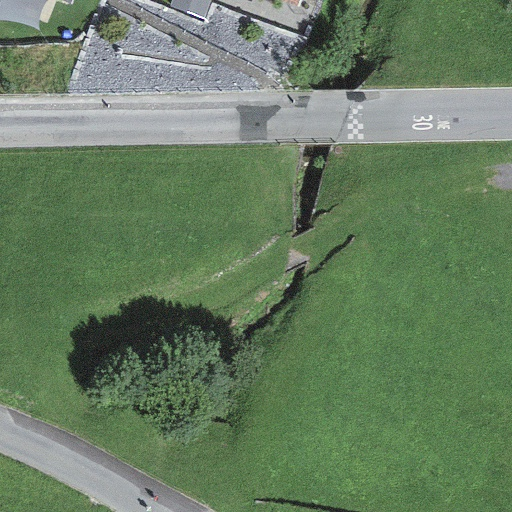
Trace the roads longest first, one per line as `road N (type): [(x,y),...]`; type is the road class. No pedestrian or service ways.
road 1 (residential): [(511,118),(0,124)]
road 2 (residential): [(0,428),(153,511)]
